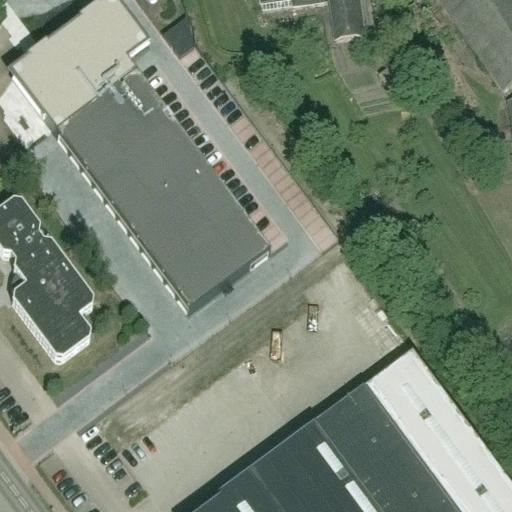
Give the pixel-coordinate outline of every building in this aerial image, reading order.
[(322,0),(260,0),(262,8),(293,4),(294,11),(324,7),(322,0)] [(361,0),(329,4),(334,44),(366,40),(361,0)] [(511,0),(437,0),(504,96),(511,89),(511,0)] [(26,65),(13,84),(188,318),(269,258),(125,66),(147,49),(111,1),(99,10),(97,8),(94,10),(96,13),(93,15),(92,14),(83,20),(84,21),(82,23),(80,21),(77,23),(79,25),(46,49),(45,47),(42,49),(43,52),(41,54),(37,49),(28,55),(32,60),(29,62),(27,60),(24,62),(26,65)] [(179,62),(193,51),(186,22),(163,39),(179,62)] [(0,214),(0,259),(8,261),(13,268),(12,275),(18,283),(15,285),(14,293),(16,296),(11,299),(10,307),(52,364),(60,365),(87,346),(88,338),(76,323),(90,313),(91,305),(49,248),(41,246),(37,240),(38,233),(19,208),(12,206),(0,214)] [(305,341),(287,351),(301,378),(320,367),(305,341)] [(511,511),(511,491),(414,359),(367,394),(366,393),(314,432),(315,433),(207,511),(511,511)]
